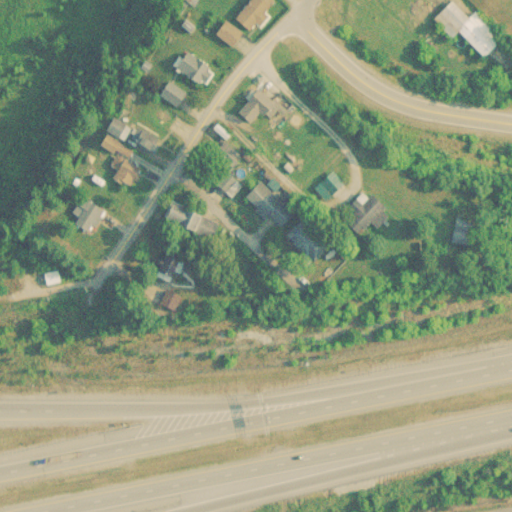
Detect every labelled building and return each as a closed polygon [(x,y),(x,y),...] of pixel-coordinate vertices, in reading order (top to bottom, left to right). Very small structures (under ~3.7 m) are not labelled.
[(261,27),(272,16),(266,11),(276,1),(274,0),(250,0),(235,16),(250,30),(256,23),(261,27)] [(506,38),(476,10),(470,17),(452,0),(450,0),(434,17),(454,36),(459,31),(487,58),(506,38)] [(243,31),(226,20),(216,35),(234,46),(243,31)] [(179,69),(206,81),(217,64),(190,52),(179,69)] [(189,96),(172,83),(163,96),(179,109),(189,96)] [(262,113),(270,121),(284,105),(261,86),(238,112),(252,124),(262,113)] [(113,132),(125,140),(131,131),(119,123),(113,132)] [(132,141),(155,158),(162,148),(140,131),(132,141)] [(142,174),(126,165),(133,155),(122,148),(111,167),(120,171),(114,180),(133,191),(142,174)] [(221,186),(231,196),(241,186),(231,176),(221,186)] [(268,219),(272,215),(284,227),(297,214),(262,180),(246,196),(268,219)] [(107,214),(89,200),(74,220),(92,234),(107,214)] [(222,218),(171,202),(164,219),(214,235),(222,218)] [(319,262),(338,243),(310,215),(291,234),(319,262)] [(495,225),(469,217),(463,238),(488,246),(495,225)] [(178,313),(185,298),(165,289),(158,304),(178,313)]
